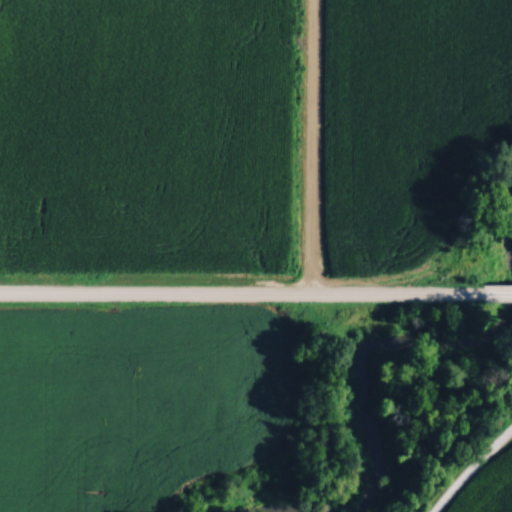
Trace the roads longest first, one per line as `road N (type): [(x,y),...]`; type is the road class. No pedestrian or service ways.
road 1 (residential): [(484,292),(0,290)]
road 2 (residential): [(312,290),(316,0)]
